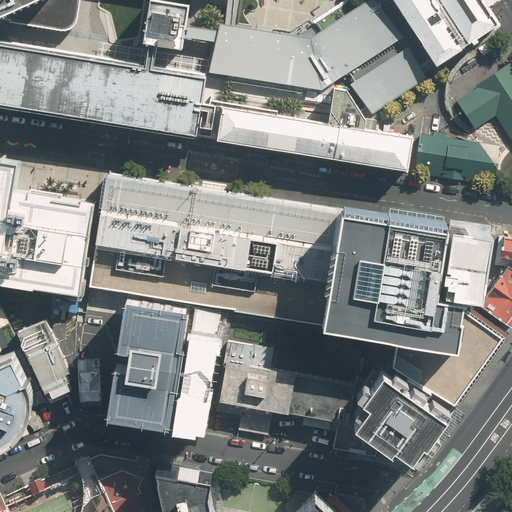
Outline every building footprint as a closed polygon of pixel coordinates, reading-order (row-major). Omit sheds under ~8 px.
[(0,101),(194,133),(204,73),(158,65),(161,45),(185,49),(187,36),(189,25),(193,4),(179,2),(167,0),(150,0),(145,41),(150,42),(150,46),(147,62),(0,38),(0,101)] [(0,0),(0,18),(63,30),(68,29),(73,26),(76,22),(78,18),(80,0),(0,0)] [(366,0),(310,38),(221,24),(220,30),(218,41),(212,73),(228,75),(323,89),(349,72),(355,81),(351,84),(367,107),(372,114),(428,78),(424,72),(429,69),(434,66),(391,0),(366,0)] [(391,0),(434,66),(459,50),(465,47),(470,43),(499,25),(483,0),(391,0)] [(215,29),(189,25),(187,36),(218,41),(220,30),(215,29)] [(455,101),(475,129),(495,116),(511,140),(511,62),(505,68),(477,87),(455,101)] [(328,120),(223,104),(217,138),(409,168),(414,138),(414,134),(400,132),(375,128),(377,119),(365,118),(361,111),(346,88),(333,86),(332,91),(329,109),(328,120)] [(414,169),(495,180),(497,167),(501,145),(467,140),(420,133),(419,138),(414,169)] [(0,157),(0,281),(39,287),(39,284),(68,289),(84,291),(99,198),(19,186),(23,161),(0,157)] [(338,207),(110,175),(106,200),(93,282),(319,321),(338,207)] [(338,207),(319,321),(318,325),(354,332),(394,339),(389,365),(400,372),(456,405),(511,326),(480,304),(469,297),(437,291),(440,276),(448,226),(372,213),(338,207)] [(443,290),(480,296),(490,232),(448,226),(440,276),(445,276),(443,290)] [(511,232),(506,232),(502,253),(511,254),(511,263),(510,261),(482,302),(511,321),(511,232)] [(52,303),(59,305),(61,296),(62,291),(54,289),(52,303)] [(224,307),(128,291),(119,345),(134,347),(131,366),(118,364),(110,412),(205,427),(224,307)] [(69,306),(77,308),(79,294),(72,292),(71,298),(69,306)] [(61,296),(59,305),(65,306),(69,306),(71,298),(61,296)] [(0,350),(18,342),(2,305),(0,306),(0,350)] [(73,371),(48,316),(33,323),(19,329),(53,401),(73,391),(65,375),(73,371)] [(354,379),(272,365),(276,344),(229,336),(218,397),(347,419),(354,379)] [(0,439),(14,434),(19,431),(29,420),(35,409),(36,398),(35,391),(31,377),(19,351),(0,359),(0,439)] [(80,360),(82,399),(101,398),(98,359),(80,360)] [(400,372),(389,365),(369,384),(354,408),(360,412),(354,420),(364,428),(360,434),(385,452),(392,442),(417,459),(456,405),(400,372)] [(348,422),(352,422),(347,450),(415,461),(417,459),(392,442),(385,452),(360,434),(364,428),(354,420),(360,412),(354,408),(348,422)] [(333,447),(347,450),(352,422),(348,422),(338,420),(333,447)] [(337,511),(338,511),(326,499),(315,489),(294,511),(212,511),(207,486),(209,470),(153,459),(166,511),(337,511)] [(6,511),(2,501),(0,501),(0,511),(147,511),(136,478),(121,472),(99,483),(89,462),(76,468),(79,475),(84,487),(83,499),(82,511),(81,511),(6,511)] [(31,485),(35,495),(76,478),(72,468),(31,485)] [(364,496),(334,492),(326,499),(338,511),(337,511),(362,511),(361,511),(366,505),(364,496)] [(491,511),(498,505),(488,496),(473,511),(491,511)]
